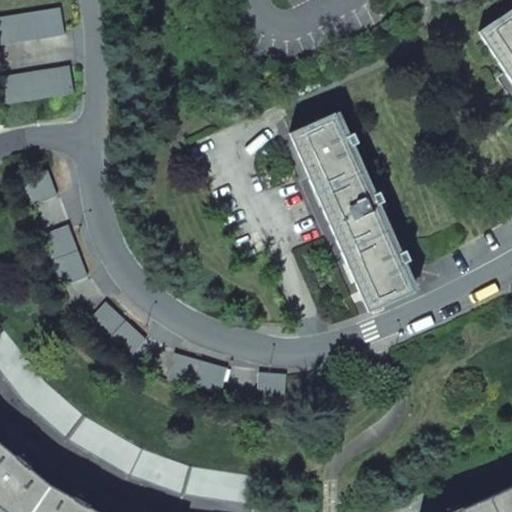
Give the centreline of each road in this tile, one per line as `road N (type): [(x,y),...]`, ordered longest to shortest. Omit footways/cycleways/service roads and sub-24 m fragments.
road 1 (residential): [(511,260),(323,347),(276,352),(225,344),(171,320),(117,269),(95,200),(90,145)]
road 2 (residential): [(0,399),(65,458),(174,511)]
road 3 (residential): [(89,0),(97,46),(90,145)]
